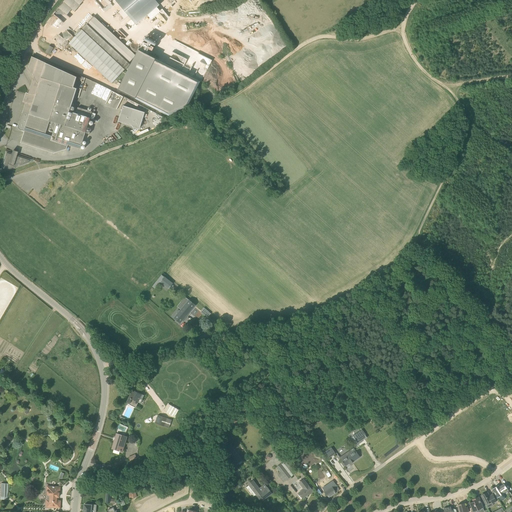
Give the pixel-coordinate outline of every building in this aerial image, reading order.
[(63,0),(57,8),(65,15),(70,9),(73,11),(82,0),(63,0)] [(104,0),(109,5),(111,3),(110,2),(112,0),(115,0),(123,9),(119,12),(124,19),(129,15),(136,25),(148,15),(151,19),(159,13),(155,9),(159,5),(155,0),(104,0)] [(94,17),(69,43),(119,89),(118,90),(170,116),(188,107),(201,81),(139,50),(136,55),(94,17)] [(63,46),(68,41),(59,33),(54,39),(63,46)] [(143,49),(149,51),(152,44),(154,45),(155,43),(141,37),(139,42),(144,45),(143,49)] [(70,111),(77,88),(74,87),(77,77),(32,57),(29,66),(38,83),(39,84),(35,96),(28,93),(27,93),(26,94),(24,99),(24,100),(25,101),(26,101),(18,127),(18,128),(19,129),(20,130),(24,131),(21,143),(54,153),(66,149),(68,145),(80,149),(92,112),(83,109),(78,107),(76,113),(70,111)] [(111,91),(105,104),(117,110),(123,97),(111,91)] [(123,107),(118,122),(132,127),(133,131),(139,129),(144,113),(123,107)] [(11,154),(6,153),(0,172),(29,163),(29,160),(16,156),(18,152),(13,150),(11,154)] [(164,277),(161,281),(169,288),(173,283),(164,277)] [(189,300),(181,309),(174,318),(180,323),(195,305),(189,300)] [(136,406),(138,402),(141,403),(143,399),(142,399),(144,395),(133,390),(133,389),(127,402),(136,406)] [(162,403),(160,410),(171,414),(174,407),(162,403)] [(478,408),(474,410),(482,421),(485,418),(484,416),(489,413),(482,403),(477,407),(478,408)] [(155,423),(161,425),(164,426),(167,418),(164,417),(158,415),(155,423)] [(504,422),(497,428),(500,432),(507,427),(504,422)] [(507,427),(500,432),(503,436),(511,431),(507,427)] [(511,433),(511,431),(503,436),(506,441),(511,436),(511,433)] [(358,432),(353,436),(359,443),(363,440),(364,440),(367,437),(365,435),(364,433),(361,435),(358,432)] [(117,434),(112,449),(114,449),(113,452),(119,454),(120,451),(122,452),(127,437),(117,434)] [(439,434),(426,443),(431,450),(439,444),(440,446),(445,443),(439,434)] [(460,448),(460,454),(462,454),(468,455),(469,438),(467,438),(466,444),(462,444),(462,449),(460,448)] [(469,438),(468,455),(475,455),(475,454),(477,454),(477,449),(475,449),(475,445),(471,445),(472,438),(469,438)] [(236,464),(242,460),(230,444),(224,448),(236,464)] [(495,453),(488,458),(493,465),(503,458),(500,454),(503,452),(498,446),(493,450),(495,453)] [(331,447),(324,452),(329,459),(336,454),(331,447)] [(360,457),(354,448),(340,457),(346,466),(352,461),(353,462),(360,457)] [(284,482),(289,478),(296,473),(285,460),(277,467),(281,473),(279,476),(284,482)] [(303,479),(302,480),(299,482),(304,489),(299,492),(303,498),(309,494),(310,493),(311,494),(313,491),(303,479)] [(254,481),(249,485),(256,494),(262,501),(272,493),(268,488),(265,484),(259,488),(254,481)] [(0,492),(0,498),(7,499),(8,483),(0,483),(0,492)] [(340,490),(336,484),(328,490),(325,487),(322,489),(329,498),(340,490)] [(497,498),(498,497),(499,499),(501,500),(503,500),(504,499),(505,497),(504,496),(503,494),(504,493),(508,490),(505,485),(504,485),(500,488),(498,485),(492,489),(497,498)] [(46,499),(45,507),(55,508),(58,508),(60,508),(60,501),(57,500),(58,496),(58,493),(59,493),(60,490),(60,487),(55,486),(50,486),(50,490),(46,490),(46,495),(47,495),(49,495),(49,499),(46,499)] [(490,497),(488,492),(484,494),(485,494),(482,496),(482,495),(481,496),(485,505),(492,501),(493,503),(497,501),(493,495),(490,497)] [(483,507),(479,497),(474,499),(475,501),(470,503),(473,511),(483,507)] [(468,511),(468,509),(466,509),(465,503),(458,505),(459,511),(468,511)]
